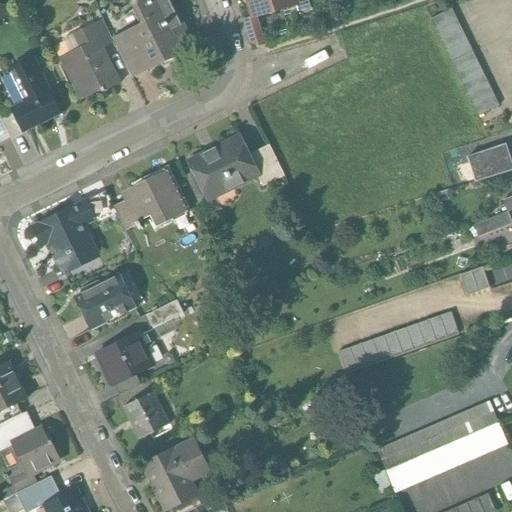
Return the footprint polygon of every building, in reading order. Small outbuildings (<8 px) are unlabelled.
[(155,0),(152,2),(137,9),(146,26),(131,33),(139,50),(141,49),(150,67),(162,61),(165,67),(180,60),(177,54),(191,47),(183,31),(187,29),(172,0),(155,0)] [(294,0),(249,0),(254,17),(296,5),(294,0)] [(452,11),(431,21),(451,62),(472,52),(452,11)] [(114,42),(103,20),(95,25),(106,48),(115,44),(114,42)] [(95,25),(76,34),(83,48),(61,59),(82,101),(104,91),(105,93),(124,83),(106,48),(95,25)] [(131,33),(114,42),(115,44),(132,79),(151,69),(150,67),(141,49),(139,50),(131,33)] [(472,52),(451,62),(478,118),(499,107),(472,52)] [(61,115),(34,61),(11,73),(29,109),(16,115),(25,133),(61,115)] [(13,117),(3,122),(13,141),(23,136),(13,117)] [(239,137),(189,161),(205,194),(230,181),(234,190),(259,178),(248,156),(239,137)] [(507,145),(468,158),(469,162),(462,165),(468,185),(511,171),(511,157),(511,158),(507,145)] [(270,146),(248,156),(259,178),(264,187),(285,177),(270,146)] [(167,171),(136,186),(140,194),(125,202),(137,226),(139,229),(142,228),(139,222),(151,216),(157,228),(188,213),(167,171)] [(106,191),(86,201),(94,219),(97,223),(117,213),(114,208),(106,191)] [(86,201),(33,228),(42,245),(48,242),(64,274),(79,267),(77,263),(97,252),(83,224),(94,219),(86,201)] [(137,226),(125,202),(114,208),(117,213),(126,231),(137,226)] [(508,213),(474,226),(479,238),(511,225),(511,223),(508,213)] [(468,295),(491,286),(483,265),(460,274),(468,295)] [(118,276),(75,298),(91,330),(134,308),(118,276)] [(176,302),(148,315),(155,328),(182,315),(176,302)] [(453,311),(338,348),(346,372),(461,335),(453,311)] [(136,334),(96,354),(112,386),(153,366),(136,334)] [(7,364),(0,367),(0,412),(16,405),(26,400),(7,364)] [(153,392),(123,407),(139,439),(169,425),(153,392)] [(491,402),(377,451),(386,472),(500,423),(491,402)] [(0,412),(0,426),(21,416),(16,405),(0,412)] [(0,426),(0,451),(12,446),(11,444),(35,432),(26,414),(21,416),(0,426)] [(35,432),(11,444),(12,446),(26,474),(27,475),(32,473),(60,459),(51,441),(49,442),(42,428),(35,432)] [(193,441),(143,466),(165,510),(194,496),(196,495),(189,481),(208,472),(193,441)] [(26,474),(10,482),(16,495),(38,484),(32,473),(27,475),(26,474)] [(50,477),(38,484),(16,495),(24,511),(31,511),(47,504),(60,498),(50,477)] [(60,498),(47,504),(50,511),(85,511),(75,491),(60,498)] [(496,511),(489,494),(447,511),(496,511)] [(194,496),(171,507),(173,511),(189,511),(197,508),(200,507),(194,496)]
